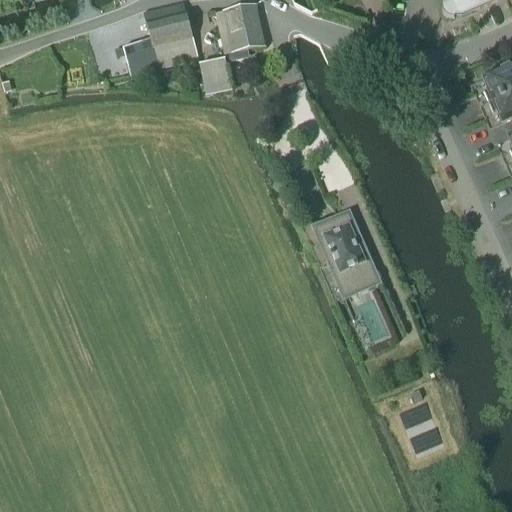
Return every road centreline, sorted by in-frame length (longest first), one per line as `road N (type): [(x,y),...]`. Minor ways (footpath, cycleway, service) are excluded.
road 1 (unclassified): [(511,300),(413,72)]
road 2 (unclassified): [(0,55),(158,0)]
road 3 (unclassified): [(413,72),(289,20),(269,0)]
